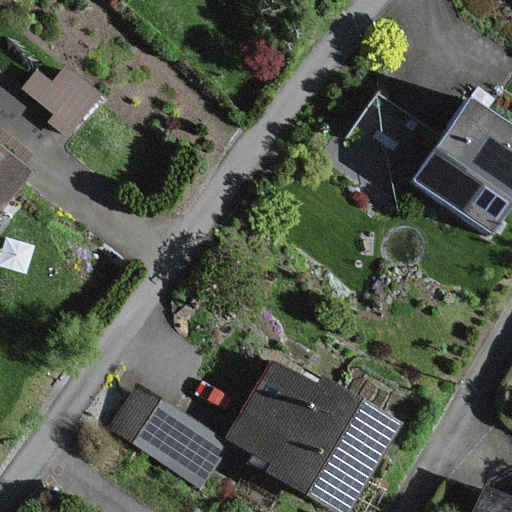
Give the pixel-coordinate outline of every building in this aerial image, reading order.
[(23,87),(66,128),(101,91),(59,50),(23,87)] [(489,241),(511,206),(511,135),(463,103),(440,138),(381,100),(349,149),(489,241)] [(0,199),(18,178),(0,163),(0,199)] [(328,511),(337,511),(386,430),(313,387),(309,395),(266,369),(224,440),(272,469),(267,476),(328,511)] [(153,409),(132,396),(111,430),(198,483),(219,449),(153,409)] [(511,511),(480,498),(473,511),(511,511)]
